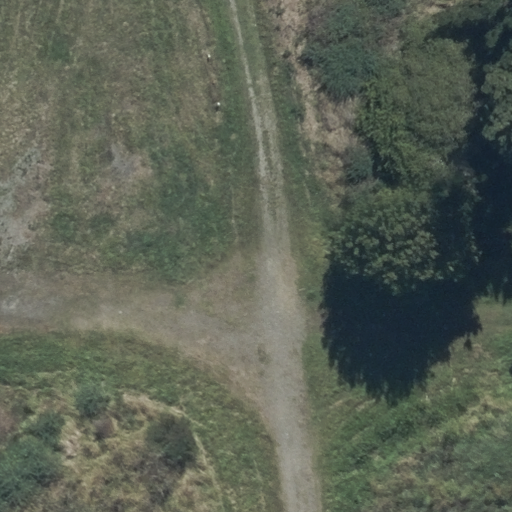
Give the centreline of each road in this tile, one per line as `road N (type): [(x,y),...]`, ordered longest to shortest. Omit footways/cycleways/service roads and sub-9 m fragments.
road 1 (track): [(278,308),(221,0)]
road 2 (track): [(0,319),(73,309),(278,308)]
road 3 (track): [(278,308),(511,314)]
road 4 (track): [(304,511),(278,308)]
